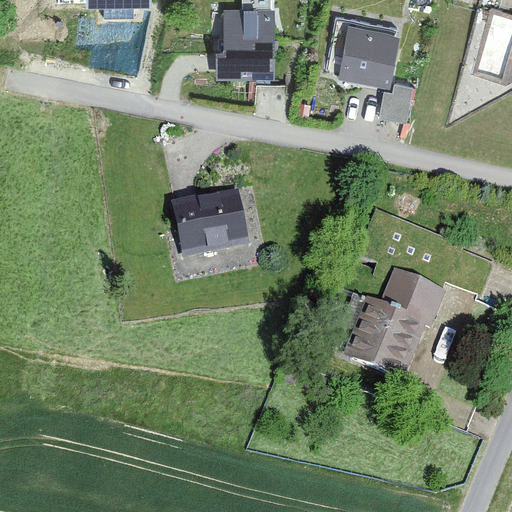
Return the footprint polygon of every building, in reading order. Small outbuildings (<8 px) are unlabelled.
[(151,0),(86,0),(87,11),(151,9),(151,0)] [(217,81),(275,81),(274,12),(224,12),(224,55),(217,55),(217,81)] [(511,50),(511,18),(492,13),(477,70),(505,77),(511,50)] [(338,77),(388,89),(400,39),(350,27),(338,77)] [(184,256),(251,243),(240,188),(173,201),(184,256)] [(366,296),(343,354),(405,379),(426,326),(432,328),(446,291),(394,270),(381,302),(366,296)]
